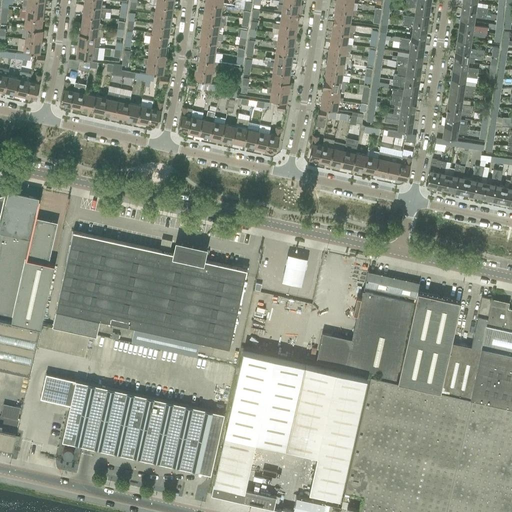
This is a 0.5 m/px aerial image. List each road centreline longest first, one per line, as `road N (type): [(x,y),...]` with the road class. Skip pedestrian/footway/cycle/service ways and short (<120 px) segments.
road 1 (unclassified): [(398,252),(0,165)]
road 2 (residential): [(411,201),(447,0)]
road 3 (unclassified): [(183,511),(0,470)]
road 4 (residential): [(319,0),(288,173)]
road 5 (residential): [(163,146),(190,0)]
road 6 (residential): [(288,173),(163,146)]
road 7 (residential): [(411,201),(288,173)]
road 8 (residential): [(163,146),(43,119)]
road 9 (residential): [(43,119),(63,0)]
